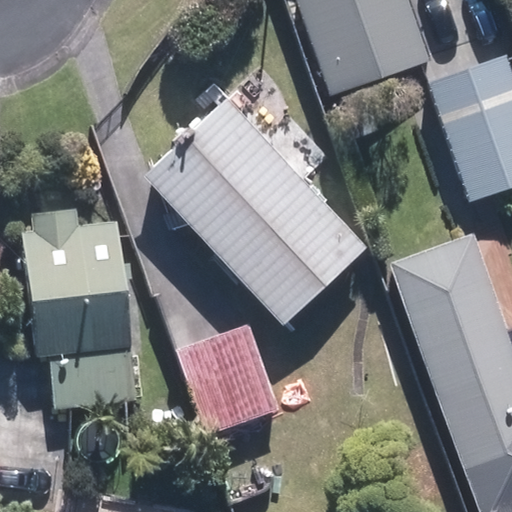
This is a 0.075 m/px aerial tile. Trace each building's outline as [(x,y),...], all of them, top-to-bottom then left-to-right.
[(300,0),(333,93),(427,61),(405,0),(300,0)] [(511,82),(506,62),(424,87),(460,199),(511,182),(511,82)] [(217,103),(137,179),(273,323),(353,247),(217,103)] [(131,399),(111,225),(71,230),(68,211),(28,215),(30,234),(17,236),(31,356),(44,354),(50,409),(131,399)] [(511,511),(511,370),(464,238),(383,267),(471,511),(511,511)] [(268,406),(240,327),(173,350),(200,430),(268,406)]
